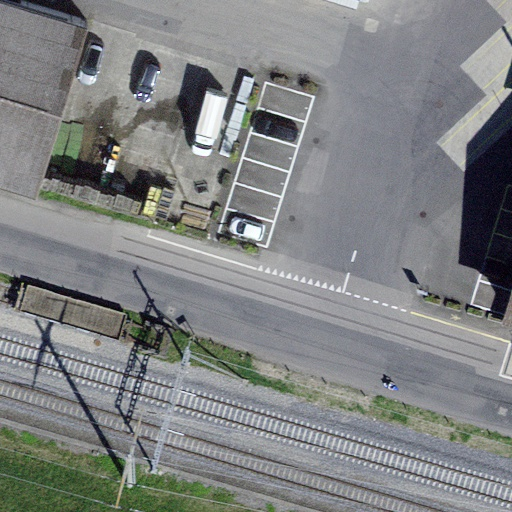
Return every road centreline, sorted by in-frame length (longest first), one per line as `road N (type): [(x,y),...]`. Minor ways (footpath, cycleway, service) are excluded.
road 1 (residential): [(511,405),(0,242)]
road 2 (unknown): [(411,58),(312,341)]
road 3 (unknown): [(411,58),(235,0)]
